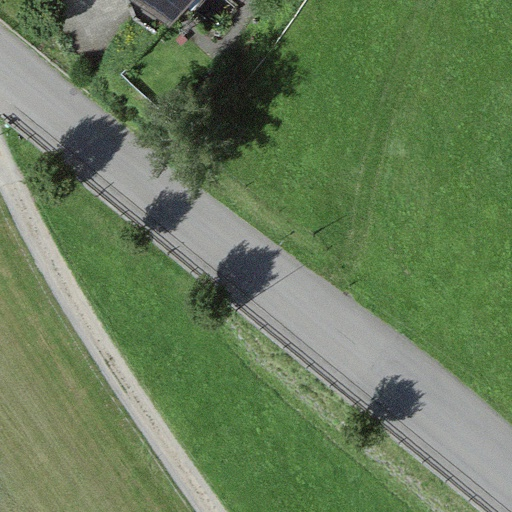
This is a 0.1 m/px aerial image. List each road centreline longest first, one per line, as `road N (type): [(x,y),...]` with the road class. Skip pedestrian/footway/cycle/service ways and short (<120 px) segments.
road 1 (tertiary): [(511,479),(0,52)]
road 2 (track): [(0,146),(33,235),(212,511)]
